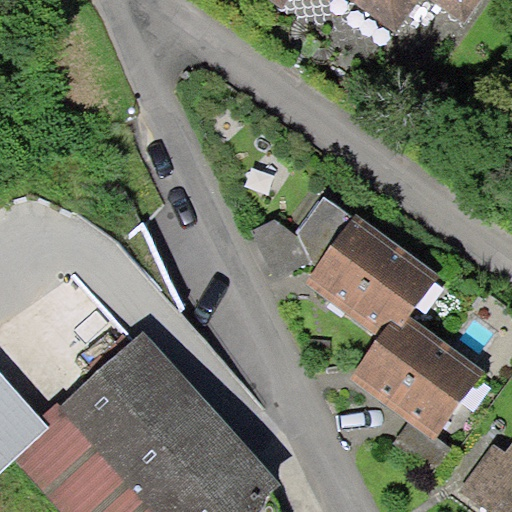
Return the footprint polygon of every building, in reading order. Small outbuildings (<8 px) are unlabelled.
[(481,0),(265,0),(279,10),(286,0),(356,0),(397,29),(417,0),(426,0),(463,26),(481,0)] [(390,319),(402,327),(441,275),(355,213),(305,281),(378,335),(390,319)] [(391,324),(352,377),(436,439),(481,378),(408,325),(402,332),(391,324)] [(251,511),(280,486),(141,331),(8,451),(62,511),(251,511)] [(511,511),(511,446),(509,451),(498,444),(464,494),(491,511),(511,511)]
